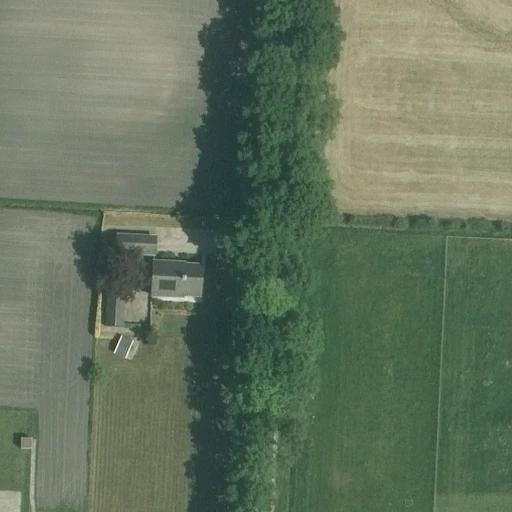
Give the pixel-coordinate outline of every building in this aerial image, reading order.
[(115,237),(114,262),(142,263),(142,256),(154,256),(154,238),(115,237)] [(199,299),(200,268),(184,267),(184,265),(153,263),(151,298),(183,299),(183,298),(199,299)] [(123,329),(123,300),(106,300),(105,329),(123,329)] [(133,343),(121,338),(114,355),(126,360),(133,343)] [(20,450),(30,450),(30,440),(20,439),(20,450)]
